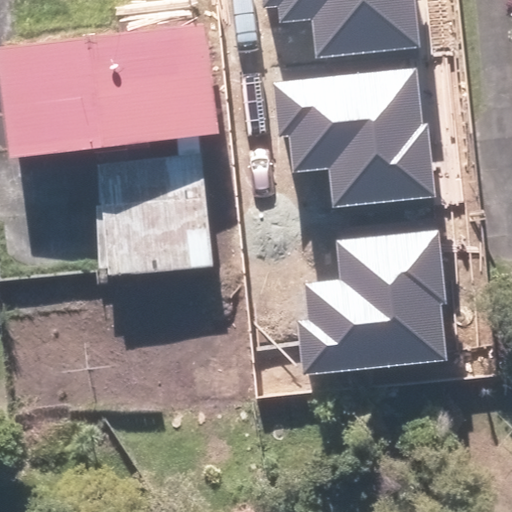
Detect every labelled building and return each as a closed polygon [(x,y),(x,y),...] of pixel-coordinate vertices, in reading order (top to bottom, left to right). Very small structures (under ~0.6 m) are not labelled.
[(307,24),(312,64),(427,53),(421,0),(261,0),(262,6),(277,4),(279,27),(307,24)] [(117,9),(119,25),(13,37),(25,148),(234,124),(222,14),(150,22),(148,5),(117,9)] [(323,169),(328,209),(433,195),(417,76),(285,93),(296,172),(323,169)] [(212,149),(107,158),(116,270),(222,260),(212,149)] [(295,321),(300,377),(446,364),(435,239),(342,247),(345,282),(305,286),(308,320),(295,321)] [(0,511),(21,511),(0,489),(0,511)]
